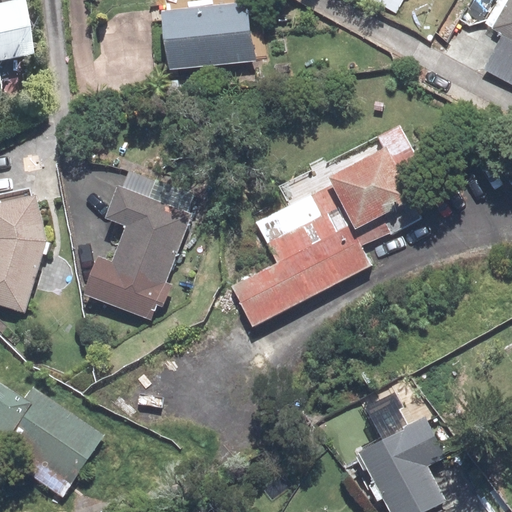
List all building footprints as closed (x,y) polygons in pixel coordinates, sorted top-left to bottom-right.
[(29,0),(5,0),(0,1),(0,59),(40,52),(29,0)] [(402,0),(368,0),(394,14),(402,0)] [(511,0),(510,0),(490,34),(501,41),(483,71),(511,88),(511,0)] [(245,10),(157,22),(166,80),(253,68),(245,10)] [(383,159),(258,226),(282,269),(230,296),(251,335),(371,270),(353,236),(413,204),(401,181),(424,168),(402,128),(374,143),(383,159)] [(78,302),(151,326),(156,310),(165,313),(173,289),(167,287),(196,198),(129,176),(123,194),(114,191),(102,227),(124,234),(112,270),(91,263),(78,302)] [(0,299),(35,311),(58,240),(48,194),(1,204),(7,233),(0,254),(0,299)] [(0,476),(18,456),(76,494),(118,430),(47,383),(40,393),(0,367),(0,476)] [(363,472),(387,511),(431,511),(451,500),(406,425),(341,464),(350,480),(363,472)]
